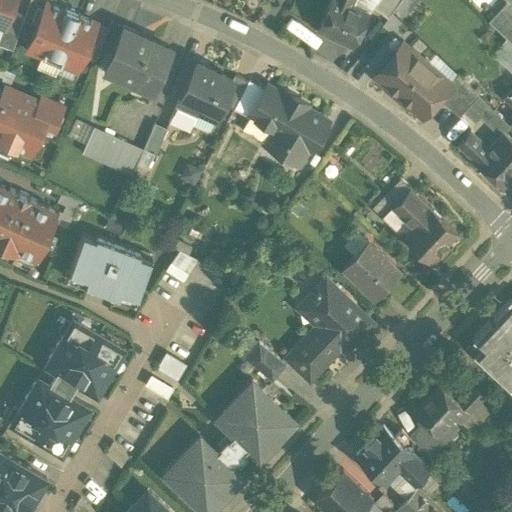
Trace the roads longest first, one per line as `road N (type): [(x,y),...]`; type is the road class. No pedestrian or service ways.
road 1 (residential): [(157,0),(359,100),(511,235)]
road 2 (tertiary): [(511,242),(260,511)]
road 3 (residential): [(52,511),(170,310)]
road 4 (unknown): [(327,404),(151,338)]
